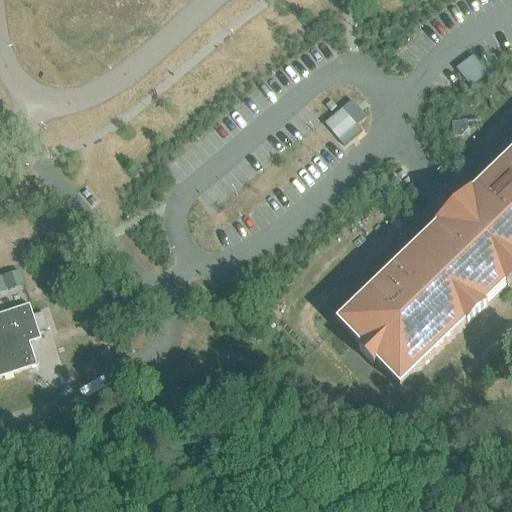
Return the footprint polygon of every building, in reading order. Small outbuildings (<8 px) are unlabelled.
[(470,88),(487,75),(473,56),(455,69),(470,88)] [(325,106),(330,112),(336,107),(331,101),(325,106)] [(342,109),(324,124),(338,141),(340,143),(343,147),(361,131),(358,127),(356,126),(342,109)] [(422,368),(487,306),(500,293),(501,294),(502,293),(501,292),(511,281),(511,153),(486,179),(472,192),(471,191),(470,192),(471,193),(437,225),(436,224),(436,225),(435,226),(436,227),(423,240),(406,256),(358,302),(336,323),(339,326),(355,342),(360,348),(358,350),(374,367),(376,364),(381,370),(400,389),(422,368)] [(19,271),(3,276),(7,290),(24,285),(19,271)] [(39,305),(0,317),(0,380),(46,365),(38,342),(50,339),(39,305)]
